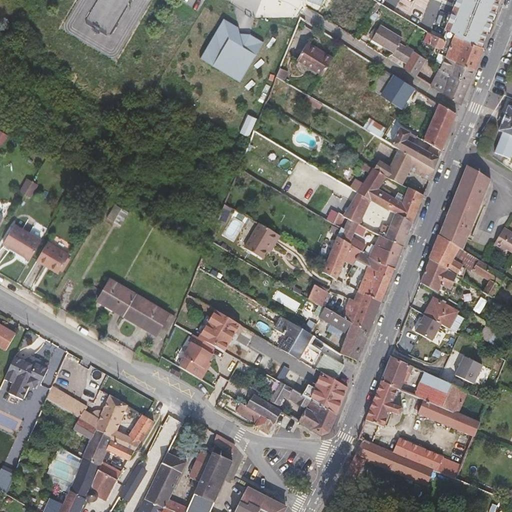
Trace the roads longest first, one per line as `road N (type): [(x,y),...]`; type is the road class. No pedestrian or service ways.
road 1 (tertiary): [(340,447),(455,153)]
road 2 (tertiary): [(249,442),(0,297)]
road 3 (tertiary): [(455,153),(509,14)]
